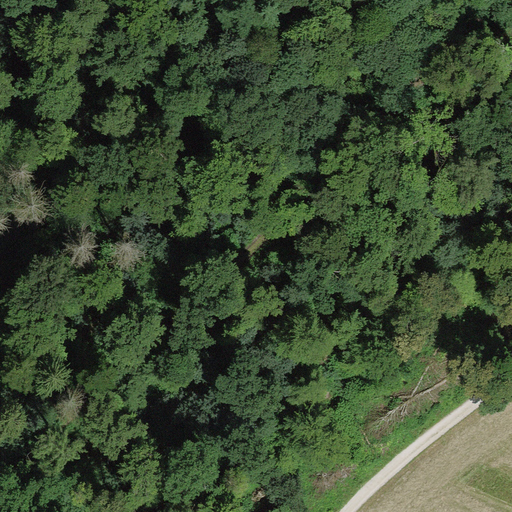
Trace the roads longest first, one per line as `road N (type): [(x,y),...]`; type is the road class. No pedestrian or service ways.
road 1 (track): [(0,361),(149,352),(502,0)]
road 2 (unclassified): [(511,368),(425,433),(343,511)]
